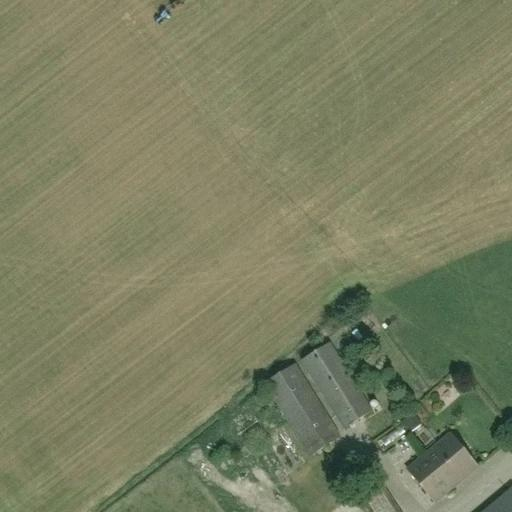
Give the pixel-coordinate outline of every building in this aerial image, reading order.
[(301,363),(343,431),(371,413),(329,346),(301,363)] [(296,366),(265,385),(310,458),(341,439),(296,366)] [(414,414),(401,423),(409,435),(422,426),(414,414)] [(435,504),(479,468),(450,434),(407,470),(435,504)] [(511,511),(511,502),(508,498),(490,511),(511,511)]
